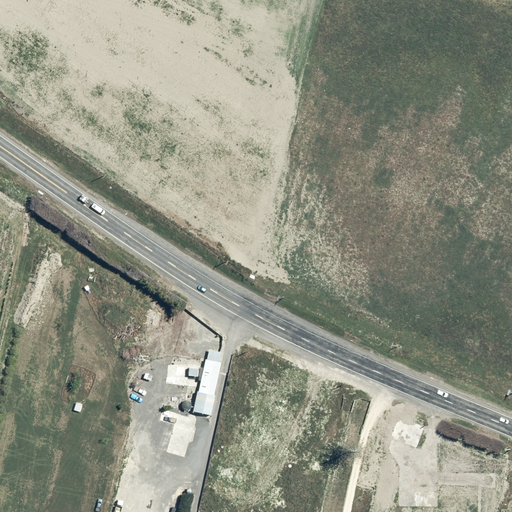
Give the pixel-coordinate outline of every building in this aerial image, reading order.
[(212,415),(223,352),(207,349),(204,368),(201,368),(159,361),(157,373),(167,374),(165,385),(172,386),(171,391),(176,392),(175,399),(182,400),(184,387),(198,389),(194,411),(212,415)] [(184,415),(164,409),(161,420),(170,423),(159,460),(179,466),(182,456),(186,457),(199,417),(185,413),(184,415)] [(427,427),(391,412),(383,434),(418,448),(427,427)] [(249,470),(229,465),(223,487),(244,492),(249,470)] [(478,511),(478,483),(449,483),(449,488),(438,488),(438,485),(428,485),(428,490),(406,490),(406,507),(429,507),(429,511),(478,511)]
